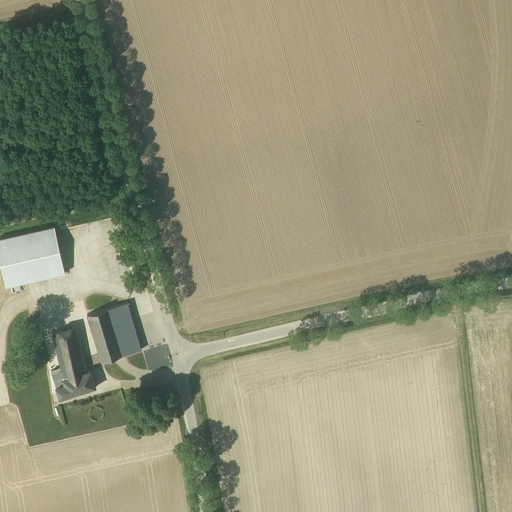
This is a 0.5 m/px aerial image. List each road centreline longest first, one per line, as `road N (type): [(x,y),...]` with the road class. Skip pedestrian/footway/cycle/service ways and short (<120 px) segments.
road 1 (unclassified): [(177,355),(84,0)]
road 2 (tertiary): [(177,355),(429,295),(511,284)]
road 3 (tertiary): [(203,511),(177,355)]
